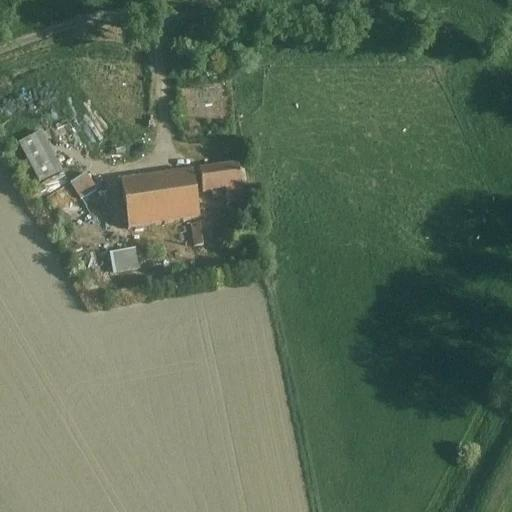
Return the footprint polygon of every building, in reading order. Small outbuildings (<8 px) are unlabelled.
[(208,69),(228,69),(227,48),(208,49),(208,69)] [(59,171),(39,133),(17,145),(36,183),(59,171)] [(229,203),(241,201),(236,165),(197,171),(200,194),(222,190),(225,207),(229,207),(229,203)] [(125,229),(197,219),(190,172),(119,182),(125,229)] [(94,191),(83,174),(68,184),(78,200),(94,191)] [(133,251),(108,255),(111,274),(136,270),(133,251)]
